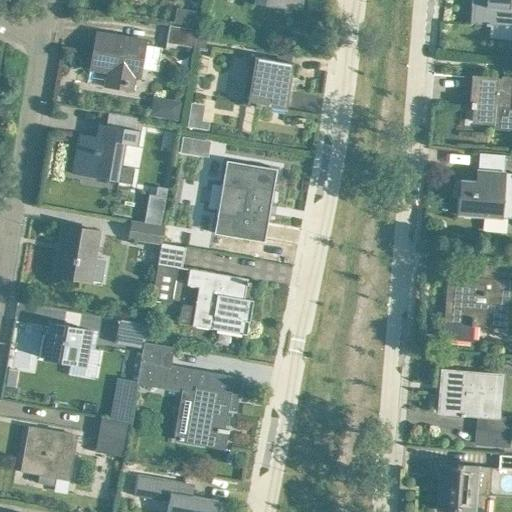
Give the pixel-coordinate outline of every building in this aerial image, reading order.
[(470,22),(470,23),(485,24),(485,26),(489,26),(489,25),(511,26),(511,0),(471,0),(471,6),(475,6),(474,22),(470,22)] [(196,32),(168,27),(165,44),(193,49),(196,32)] [(145,41),(120,37),(118,36),(118,39),(109,38),(110,35),(95,33),(89,70),(92,71),(92,67),(106,69),(103,87),(131,92),(134,74),(139,75),(145,41)] [(285,109),(290,78),(292,64),(251,57),(244,104),(253,105),(252,108),(258,109),(259,106),(286,111),(286,110),(285,109)] [(472,77),(472,78),(473,78),(471,102),(470,102),(469,108),(473,109),(472,122),(493,124),(493,129),(509,130),(511,110),(511,109),(511,81),(497,80),(498,78),(472,77)] [(105,126),(104,129),(103,139),(77,135),(75,151),(77,151),(74,174),(71,173),(71,175),(117,183),(118,181),(113,180),(115,169),(120,170),(124,144),(135,146),(138,132),(105,126)] [(479,153),(477,171),(503,174),(505,156),(479,153)] [(218,213),(214,233),(260,240),(263,223),(274,171),(227,164),(218,213)] [(458,213),(458,214),(499,218),(511,219),(511,210),(511,174),(503,174),(477,171),(477,172),(478,173),(477,183),(460,182),(459,197),(460,197),(459,213),(458,213)] [(161,244),(164,227),(131,221),(128,238),(161,244)] [(92,258),(97,233),(61,227),(59,243),(58,253),(57,253),(57,254),(58,254),(55,275),(53,275),(53,276),(88,282),(88,280),(99,281),(103,259),(92,258)] [(181,269),(185,248),(161,244),(151,300),(171,303),(176,275),(171,274),(172,267),(181,269)] [(506,328),(510,284),(511,284),(511,268),(488,267),(487,281),(450,278),(447,306),(449,306),(447,338),(472,341),(474,325),(506,328)] [(246,282),(247,279),(189,269),(187,285),(198,287),(192,326),(246,335),(253,301),(243,299),(246,286),(249,287),(250,282),(246,282)] [(146,325),(119,320),(115,344),(142,349),(143,342),(146,325)] [(44,356),(43,359),(84,366),(90,332),(50,324),(47,339),(44,339),(41,355),(44,356)] [(187,442),(201,444),(222,448),(225,433),(228,434),(229,431),(222,429),(226,408),(233,410),(239,379),(170,367),(173,348),(143,342),(136,384),(195,394),(187,442)] [(442,370),(441,387),(448,387),(445,415),(447,415),(447,414),(459,415),(459,416),(463,417),(463,415),(477,417),(475,444),(507,447),(510,419),(492,418),(495,375),(442,370)] [(130,424),(102,419),(96,452),(124,457),(130,424)] [(77,436),(29,428),(27,439),(28,440),(24,459),(23,459),(21,471),(39,475),(38,482),(55,485),(56,476),(70,479),(77,436)] [(511,455),(499,455),(498,457),(498,469),(511,469),(511,455)] [(488,496),(491,469),(491,468),(456,464),(455,466),(433,464),(432,478),(439,479),(436,509),(464,511),(464,510),(472,511),(474,495),(488,496)] [(215,511),(217,501),(193,497),(184,495),(187,483),(138,474),(134,492),(146,494),(147,491),(170,495),(167,511),(215,511)]
